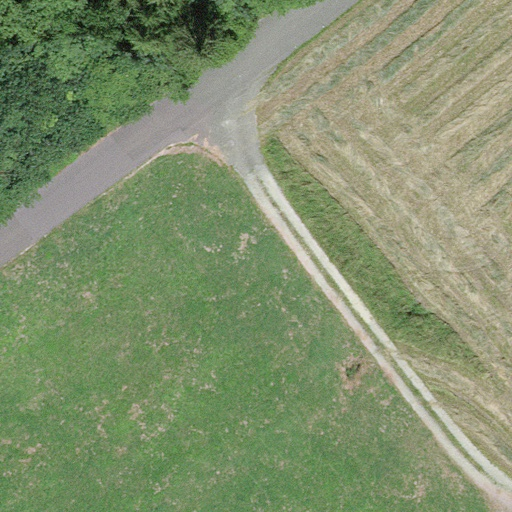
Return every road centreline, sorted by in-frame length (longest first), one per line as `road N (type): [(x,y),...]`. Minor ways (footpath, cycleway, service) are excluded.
road 1 (track): [(204,93),(238,159),(357,334),(477,477),(511,497)]
road 2 (unclassified): [(307,0),(204,93),(0,236)]
